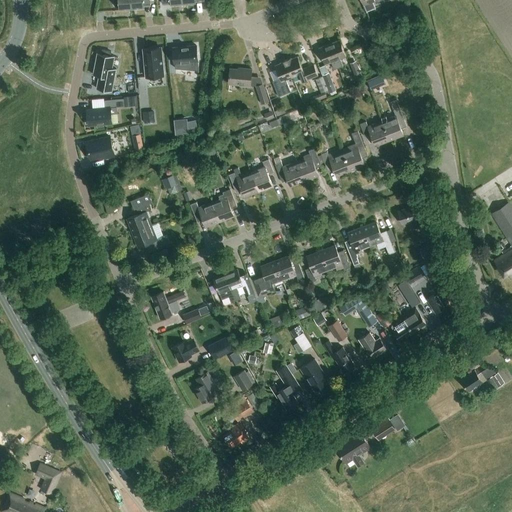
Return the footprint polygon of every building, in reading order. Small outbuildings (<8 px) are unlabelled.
[(132,9),(130,0),(118,0),(119,10),(132,9)] [(130,0),(132,9),(144,8),(143,2),(148,1),(147,0),(130,0)] [(362,0),(366,11),(375,8),(373,1),(375,0),(362,0)] [(328,43),(338,67),(342,65),(339,57),(345,54),(338,39),(328,43)] [(332,69),(338,67),(328,43),(317,48),(324,63),(329,61),(332,69)] [(196,45),(173,47),(175,68),(198,70),(196,45)] [(161,47),(143,48),(146,77),(163,75),(161,47)] [(98,52),(93,74),(99,76),(97,88),(111,91),(114,77),(115,68),(112,67),(114,55),(110,55),(111,51),(102,49),(101,53),(98,52)] [(285,59),(291,75),(298,72),(302,81),(317,74),(312,64),(302,68),(297,56),(290,58),(290,57),(285,59)] [(284,78),(291,75),(285,59),(279,61),(280,63),(275,65),(280,76),(272,79),(279,96),(290,92),(284,78)] [(356,61),(350,63),(354,74),(360,72),(356,61)] [(228,85),(250,86),(251,70),(242,69),(242,70),(229,69),(228,85)] [(329,72),(322,75),(330,92),(336,90),(329,72)] [(315,79),(321,93),(328,90),(322,76),(315,79)] [(137,79),(129,81),(130,93),(139,91),(137,79)] [(376,87),(372,79),(367,81),(371,89),(376,87)] [(257,90),(262,104),(269,101),(264,87),(257,90)] [(310,98),(312,103),(327,97),(325,92),(310,98)] [(88,119),(87,119),(87,120),(88,120),(88,125),(97,124),(97,126),(103,125),(103,123),(112,122),(111,113),(117,113),(117,107),(125,106),(124,98),(104,100),(105,107),(87,109),(88,119)] [(324,106),(321,99),(315,102),(318,109),(324,106)] [(394,117),(381,122),(389,141),(402,136),(399,130),(407,127),(397,100),(391,103),(395,115),(393,116),(394,117)] [(283,107),(275,111),(277,116),(285,113),(283,107)] [(304,109),(287,115),(289,121),(306,116),(304,109)] [(271,110),(264,114),(267,120),(274,117),(271,110)] [(154,111),(143,112),(144,123),(155,122),(154,111)] [(195,119),(186,121),(188,129),(197,127),(195,119)] [(364,123),(360,124),(365,136),(371,134),(375,146),(389,141),(381,122),(368,126),(366,122),(364,123)] [(358,131),(352,133),(356,143),(354,144),(355,146),(342,151),(350,170),(364,165),(361,158),(367,156),(358,131)] [(140,134),(132,136),(135,150),(143,148),(140,134)] [(110,136),(86,142),(90,159),(104,155),(105,158),(115,155),(110,136)] [(206,148),(199,151),(202,158),(209,155),(206,148)] [(304,159),(296,161),(304,181),(318,176),(315,167),(321,165),(314,148),(308,151),(309,154),(303,156),(304,159)] [(327,151),(321,153),(327,171),(333,168),(336,176),(350,170),(342,151),(329,156),(327,151)] [(275,164),(281,162),(279,156),(273,158),(275,164)] [(264,167),(249,172),(257,192),(272,186),(268,175),(274,172),(269,159),(262,162),(264,167)] [(275,164),(281,182),(287,180),(290,187),(304,181),(296,161),(283,166),(281,162),(275,164)] [(235,172),(228,175),(235,192),(241,190),(244,197),(257,192),(249,172),(242,175),(238,167),(234,169),(235,172)] [(162,180),(166,189),(176,186),(172,176),(162,180)] [(220,199),(212,202),(219,221),(233,216),(230,209),(236,207),(229,190),(223,192),(224,194),(219,195),(220,199)] [(189,191),(183,193),(186,201),(192,199),(189,191)] [(150,210),(152,209),(150,203),(152,202),(149,193),(131,200),(134,209),(135,209),(137,215),(125,219),(131,233),(152,226),(146,212),(150,210)] [(196,203),(190,205),(196,222),(202,220),(205,227),(219,221),(212,202),(197,208),(196,203)] [(511,278),(511,207),(509,202),(492,213),(511,245),(502,252),(503,253),(493,260),(503,275),(506,272),(511,280),(511,278)] [(410,228),(415,227),(413,219),(415,218),(411,205),(396,209),(400,223),(407,221),(410,228)] [(368,246),(377,243),(379,247),(385,245),(389,254),(394,252),(385,230),(379,233),(375,221),(361,226),(368,246)] [(131,233),(136,248),(144,245),(148,254),(161,249),(160,247),(169,243),(166,236),(157,239),(152,226),(131,233)] [(357,256),(356,253),(363,250),(363,248),(368,246),(361,226),(346,232),(349,240),(344,242),(353,265),(359,263),(356,257),(357,256)] [(440,252),(435,241),(420,247),(424,258),(440,252)] [(332,245),(319,250),(326,269),(335,266),(337,270),(343,267),(344,269),(350,267),(343,250),(335,253),(332,245)] [(311,267),(305,270),(310,282),(316,280),(315,277),(321,275),(320,272),(326,269),(319,250),(307,255),(311,267)] [(288,256),(274,260),(281,280),(295,275),(297,281),(303,279),(296,260),(290,262),(288,256)] [(256,295),(268,291),(275,288),(273,283),(281,280),(274,260),(259,266),(264,277),(252,282),(256,295)] [(420,265),(405,272),(410,282),(425,274),(420,265)] [(233,294),(235,300),(239,298),(235,287),(242,284),(247,295),(253,292),(247,277),(242,280),(237,268),(225,273),(233,294)] [(219,293),(222,299),(228,297),(230,302),(235,300),(233,294),(225,273),(212,278),(219,293)] [(420,302),(406,279),(398,284),(412,307),(420,302)] [(380,284),(374,287),(376,293),(383,290),(380,284)] [(443,293),(440,288),(438,285),(430,289),(433,293),(427,297),(435,310),(445,304),(440,295),(443,293)] [(167,304),(184,297),(182,291),(164,298),(162,291),(150,296),(159,319),(171,314),(167,304)] [(360,312),(368,307),(359,294),(351,299),(346,302),(351,310),(356,307),(360,312)] [(322,296),(316,299),(320,309),(326,306),(322,296)] [(302,308),(305,315),(318,309),(315,302),(302,308)] [(403,314),(402,315),(412,330),(425,322),(420,313),(415,306),(403,314)] [(198,307),(183,313),(187,323),(202,317),(198,307)] [(384,310),(376,315),(384,327),(392,322),(384,310)] [(394,323),(390,325),(399,339),(412,330),(402,315),(393,321),(394,323)] [(276,316),(267,319),(270,328),(279,325),(276,316)] [(337,319),(328,325),(338,341),(348,335),(344,329),(338,320),(337,319)] [(299,326),(290,331),(299,344),(307,339),(299,326)] [(258,329),(251,332),(253,337),(260,334),(258,329)] [(369,330),(358,337),(364,347),(366,345),(374,356),(387,347),(379,336),(375,339),(369,330)] [(215,358),(234,349),(227,335),(208,345),(215,358)] [(194,338),(184,342),(172,347),(178,361),(190,356),(190,355),(200,350),(194,338)] [(354,365),(345,351),(342,345),(335,350),(329,340),(324,343),(334,360),(336,358),(344,371),(354,365)] [(269,343),(265,342),(263,352),(271,354),(272,349),(268,348),(269,343)] [(250,355),(248,362),(255,363),(257,356),(250,355)] [(315,357),(299,367),(306,378),(307,377),(315,389),(326,383),(322,377),(326,375),(315,357)] [(291,362),(287,365),(292,373),(297,370),(291,362)] [(244,369),(233,376),(242,390),(253,383),(244,369)] [(199,385),(193,389),(201,402),(213,395),(210,390),(216,387),(206,371),(195,378),(199,385)] [(478,391),(484,387),(473,372),(460,381),(467,393),(475,387),(478,391)] [(504,381),(498,372),(496,373),(492,376),(498,386),(504,381)] [(486,380),(492,390),(498,386),(492,376),(486,380)] [(275,383),(270,386),(277,397),(279,395),(287,408),(297,401),(292,393),(301,388),(294,377),(284,383),(288,388),(281,392),(275,383)] [(243,395),(220,409),(224,416),(232,411),(238,420),(253,411),(243,395)] [(385,413),(369,424),(378,439),(395,429),(385,413)] [(241,443),(249,437),(239,422),(231,427),(233,430),(223,436),(230,447),(239,441),(241,443)] [(358,454),(369,446),(359,430),(346,438),(347,440),(336,447),(345,462),(352,458),(356,465),(362,461),(358,454)] [(42,489),(52,493),(62,472),(41,463),(36,473),(47,478),(42,489)] [(44,511),(46,507),(36,502),(36,503),(10,492),(2,511),(3,511),(44,511)]
